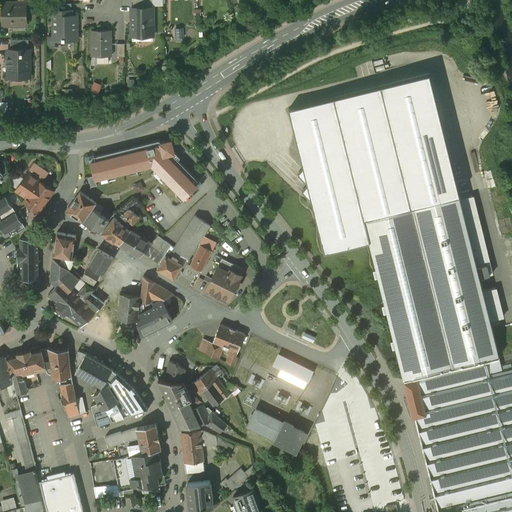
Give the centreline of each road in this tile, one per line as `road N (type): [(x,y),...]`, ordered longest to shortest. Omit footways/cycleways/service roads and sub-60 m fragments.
road 1 (secondary): [(183,103),(295,32),(367,0)]
road 2 (tertiary): [(183,103),(298,261)]
road 3 (tertiary): [(356,343),(392,417),(420,511)]
road 4 (residential): [(209,304),(56,215)]
road 5 (residential): [(177,511),(172,437),(151,386),(129,361)]
road 6 (residential): [(356,343),(320,360),(245,321)]
